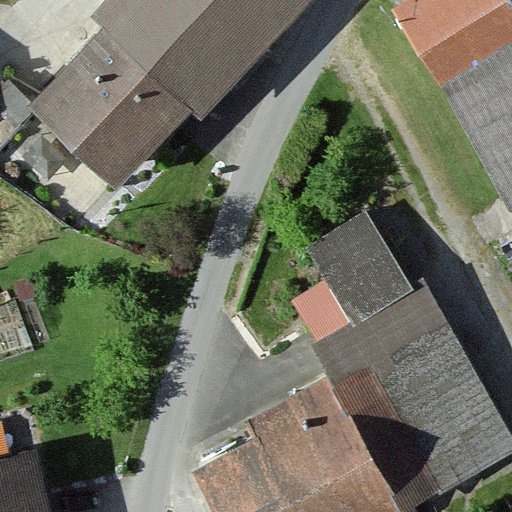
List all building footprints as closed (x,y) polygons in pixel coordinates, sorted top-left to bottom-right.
[(307,0),(99,0),(85,16),(98,28),(28,104),(119,188),(192,109),(200,117),(307,0)] [(511,202),(511,10),(506,0),(414,0),(397,9),(506,206),(511,202)] [(409,288),(365,208),(312,237),(358,320),(318,342),(339,380),(410,508),(511,452),(511,430),(427,278),(409,288)] [(402,511),(410,508),(339,380),(196,457),(226,511),(402,511)] [(58,511),(45,443),(0,451),(0,511),(58,511)]
